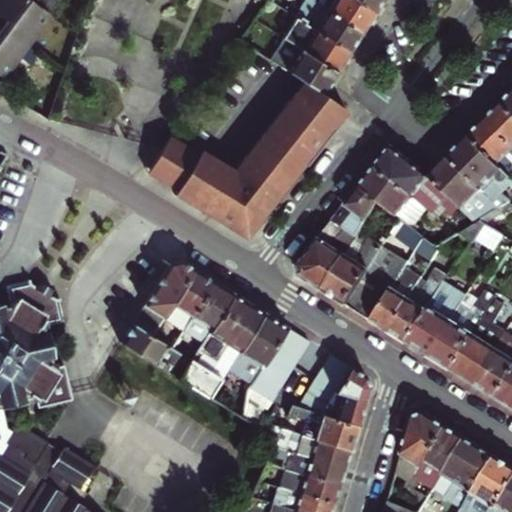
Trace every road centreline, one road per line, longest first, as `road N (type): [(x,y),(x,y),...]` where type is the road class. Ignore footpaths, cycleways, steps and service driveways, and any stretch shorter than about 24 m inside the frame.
road 1 (residential): [(0,125),(101,176),(256,275)]
road 2 (residential): [(256,275),(342,162),(388,116)]
road 3 (residential): [(256,275),(402,371)]
road 4 (residential): [(511,68),(429,149),(388,116)]
road 5 (residential): [(401,0),(347,84),(388,116)]
road 6 (residential): [(388,116),(481,0)]
road 7 (residential): [(402,371),(357,511)]
road 8 (residential): [(402,371),(511,440)]
